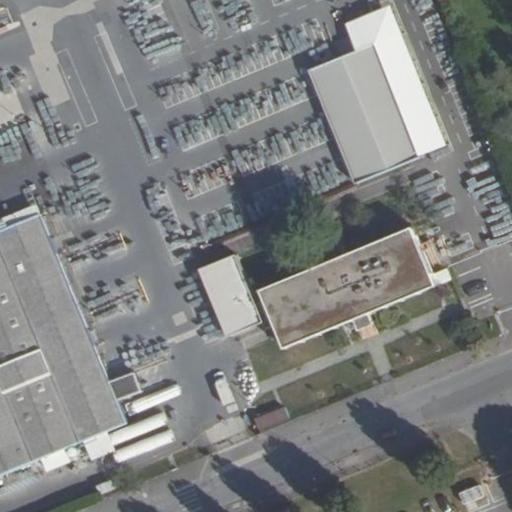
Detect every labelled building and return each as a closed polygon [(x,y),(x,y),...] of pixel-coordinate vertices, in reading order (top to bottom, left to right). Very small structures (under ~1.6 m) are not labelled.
[(13,0),(0,0),(0,8),(14,2),(13,0)] [(381,42),(314,69),(359,182),(426,155),(381,42)] [(0,473),(128,421),(43,213),(0,229),(0,473)] [(417,225),(262,287),(266,297),(256,301),(236,252),(201,265),(228,336),(264,321),(267,327),(277,324),(285,346),(440,282),(417,225)] [(141,373),(119,381),(125,399),(148,391),(141,373)] [(261,416),(264,427),(292,421),(290,410),(261,416)]
